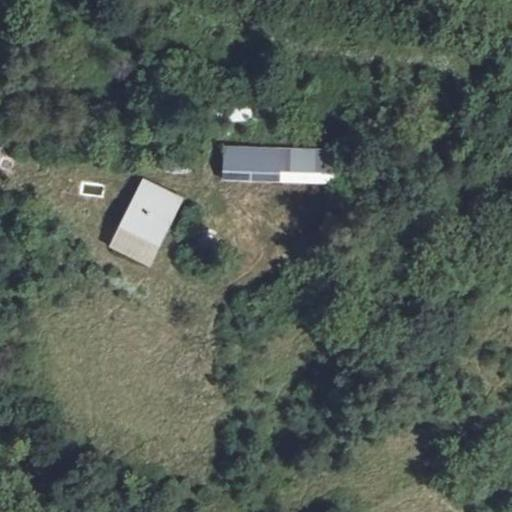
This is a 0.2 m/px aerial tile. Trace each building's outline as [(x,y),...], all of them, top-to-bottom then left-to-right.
[(212,123),(257,122),(257,98),(211,99),(212,123)] [(220,179),(277,181),(278,147),(222,144),(220,179)] [(336,150),(278,147),(277,181),(335,184),(336,150)] [(80,179),(77,195),(103,201),(106,185),(80,179)] [(154,247),(179,203),(145,184),(120,228),(154,247)] [(146,263),(154,247),(120,228),(112,244),(146,263)]
